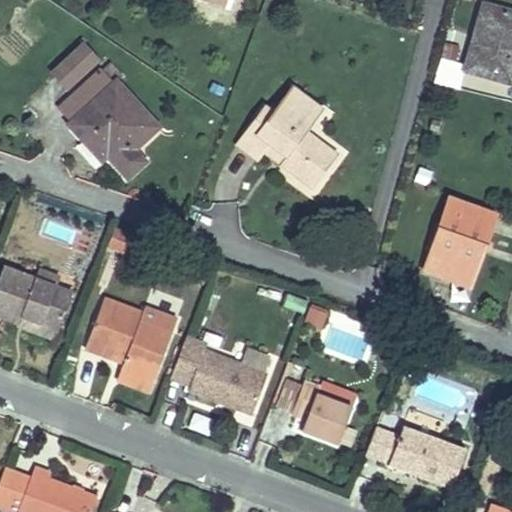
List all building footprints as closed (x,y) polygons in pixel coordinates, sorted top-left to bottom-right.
[(491,0),(490,6),(501,9),(502,3),(491,0)] [(484,5),(466,71),(511,83),(511,12),(501,9),(490,6),(484,5)] [(65,95),(100,64),(81,43),(46,74),(65,95)] [(105,69),(101,72),(113,85),(117,82),(105,69)] [(101,71),(61,108),(73,122),(70,125),(96,154),(101,149),(108,156),(129,179),(146,163),(134,150),(159,127),(117,82),(113,85),(101,72),(101,71)] [(264,107),(237,143),(260,160),(265,153),(270,146),(286,158),(281,165),(313,189),(331,166),(316,154),(322,146),(307,134),(323,112),(291,88),(272,113),(264,107)] [(270,146),(265,153),(281,165),(286,158),(270,146)] [(322,146),(316,154),(331,166),(337,156),(322,146)] [(101,149),(96,154),(103,161),(108,156),(101,149)] [(449,199),(424,270),(468,286),(493,214),(449,199)] [(128,259),(135,239),(112,231),(105,251),(128,259)] [(4,267),(0,278),(0,316),(19,324),(22,317),(59,331),(73,293),(56,287),(36,279),(4,267)] [(40,270),(36,279),(56,287),(60,277),(40,270)] [(177,319),(146,307),(144,314),(104,299),(86,348),(117,359),(119,356),(126,359),(121,370),(153,382),(177,319)] [(307,310),(303,325),(321,330),(325,315),(307,310)] [(19,324),(18,326),(55,340),(59,331),(22,317),(19,324)] [(191,385),(189,390),(252,414),(268,375),(205,351),(207,346),(186,337),(171,377),(191,385)] [(306,419),(302,431),(338,444),(352,408),(317,395),(320,387),(305,381),(292,414),(306,419)] [(407,416),(403,427),(438,440),(442,429),(407,416)] [(377,427),(366,455),(389,464),(389,466),(451,490),(466,451),(438,440),(403,427),(400,435),(377,427)] [(31,477),(5,467),(0,480),(0,507),(11,511),(91,511),(97,497),(49,479),(51,473),(35,468),(31,477)]
